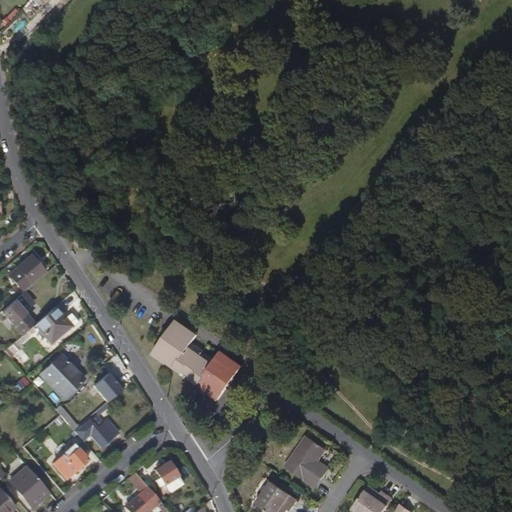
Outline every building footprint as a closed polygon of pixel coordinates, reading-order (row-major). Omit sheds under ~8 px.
[(44,273),(31,256),(8,275),(22,292),(44,273)] [(34,326),(22,312),(32,304),(23,294),(1,313),(22,336),(34,326)] [(51,344),(71,327),(55,308),(35,325),(51,344)] [(220,395),(243,362),(223,348),(214,359),(190,343),(199,331),(178,316),(155,349),(168,358),(169,358),(183,368),(185,366),(193,373),(192,374),(207,384),(206,386),(220,395)] [(10,356),(26,343),(21,337),(5,351),(10,356)] [(65,398),(84,380),(61,356),(40,376),(46,382),(47,380),(53,374),(58,379),(64,386),(57,393),(66,402),(68,400),(65,398)] [(58,379),(53,374),(47,380),(52,385),(58,379)] [(115,397),(107,387),(94,397),(103,407),(115,397)] [(212,424),(218,419),(215,415),(209,420),(212,424)] [(119,434),(108,421),(97,430),(94,426),(95,426),(90,421),(83,427),(81,426),(74,432),(78,436),(79,435),(84,441),(90,436),(101,449),(119,434)] [(70,437),(46,458),(50,463),(74,442),(70,437)] [(328,478),(318,471),(325,463),(333,452),(314,438),(291,467),(320,489),(328,478)] [(67,480),(89,460),(75,444),(62,455),(63,456),(53,464),(67,480)] [(178,475),(169,460),(155,469),(165,484),(178,475)] [(328,478),(335,470),(325,463),(318,471),(328,478)] [(31,510),(50,494),(27,467),(8,483),(31,510)] [(148,487),(135,472),(129,477),(142,492),(144,491),(148,487)] [(303,501),(278,482),(261,503),(272,511),(283,511),(288,506),(293,509),(295,511),(303,501)] [(169,511),(148,487),(144,491),(147,495),(148,494),(163,511),(169,511)] [(8,511),(15,507),(0,489),(0,511),(8,511)] [(385,498),(374,489),(370,495),(381,502),(385,498)] [(129,511),(146,511),(153,506),(142,492),(125,507),(129,511)] [(357,511),(390,511),(397,504),(386,495),(385,498),(381,502),(370,495),(358,511),(357,511)]
